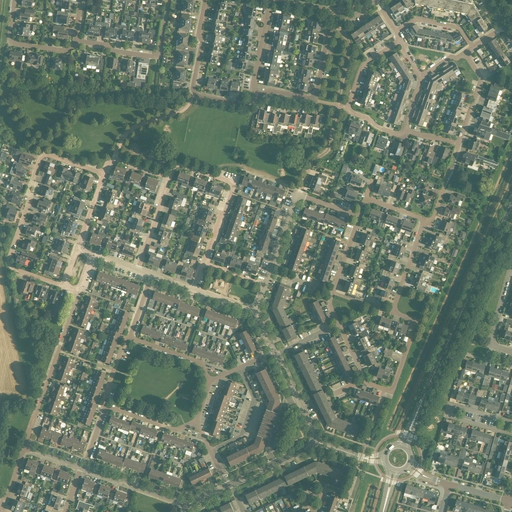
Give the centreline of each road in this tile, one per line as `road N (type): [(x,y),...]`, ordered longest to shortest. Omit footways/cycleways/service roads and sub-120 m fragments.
road 1 (tertiary): [(418,407),(511,200)]
road 2 (residential): [(392,311),(415,323),(390,391),(365,382),(337,325)]
road 3 (residential): [(375,0),(328,34),(315,96),(270,90),(258,97)]
road 4 (residential): [(24,447),(78,291)]
road 5 (residential): [(258,97),(243,105),(194,92),(204,0)]
road 6 (residential): [(203,263),(235,183),(182,165),(169,177)]
road 7 (residential): [(401,40),(361,66),(347,107),(378,127),(399,135),(404,129)]
road 8 (residential): [(169,0),(156,56),(77,41)]
road 9 (residential): [(511,433),(450,413),(458,407),(511,421)]
road 10 (residential): [(30,197),(9,263),(64,286)]
